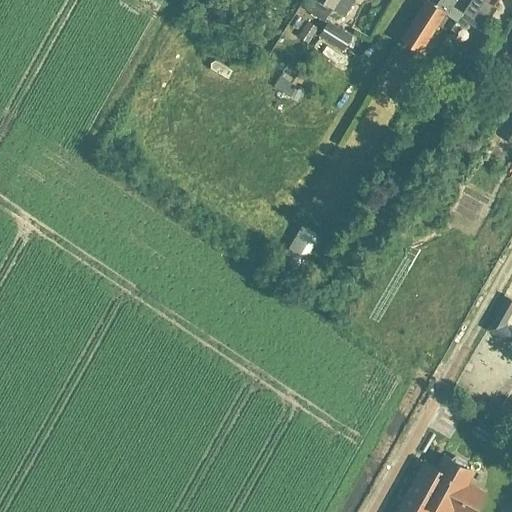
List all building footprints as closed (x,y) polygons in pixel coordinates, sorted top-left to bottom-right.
[(263,33),(278,7),(264,0),(256,0),(244,22),(263,33)] [(312,0),(306,10),(323,20),(331,7),(333,9),(338,0),(312,0)] [(445,12),(457,21),(464,10),(470,0),(440,0),(436,6),(427,0),(426,0),(401,38),(419,50),(445,12)] [(493,5),(496,0),(470,0),(464,10),(457,21),(465,26),(468,21),(481,30),(493,12),(489,9),(492,4),(493,5)] [(308,43),(318,28),(307,21),(298,37),(308,43)] [(353,36),(329,21),(319,36),(344,51),(353,36)] [(470,57),(484,65),(501,38),(487,29),(470,57)] [(501,110),(511,90),(511,70),(492,59),(473,94),(501,110)] [(401,87),(394,100),(408,107),(415,94),(401,87)] [(314,224),(300,235),(312,251),(326,240),(314,224)] [(511,329),(505,325),(493,319),(486,331),(511,345),(511,329)] [(452,459),(445,455),(437,469),(425,462),(397,511),(429,511),(433,506),(443,511),(449,511),(452,507),(459,511),(472,511),(483,493),(465,483),(472,470),(465,467),(465,462),(456,457),(452,459)]
